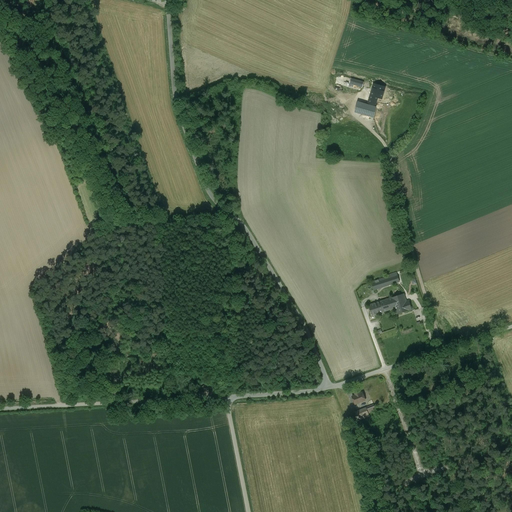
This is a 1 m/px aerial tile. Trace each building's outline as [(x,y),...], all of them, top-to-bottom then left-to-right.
[(364,82),(351,79),(349,83),(362,87),(364,82)] [(383,88),(373,85),(368,100),(375,101),(373,106),(376,107),(377,102),(387,105),(390,93),(382,90),(383,88)] [(326,102),(304,100),(303,104),(307,104),(307,106),(325,108),(326,102)] [(373,106),(359,102),(356,111),(373,116),(376,107),(373,106)] [(397,275),(388,278),(390,285),(399,282),(397,275)] [(388,277),(371,282),(374,290),(390,285),(388,278),(388,277)] [(404,294),(369,306),(372,315),(394,308),(394,306),(406,302),(404,294)] [(406,302),(394,306),(394,308),(396,314),(409,310),(412,309),(409,301),(406,302)] [(362,392),(360,393),(359,390),(354,392),(355,395),(352,396),(355,404),(365,400),(362,392)] [(374,405),(366,408),(368,413),(376,410),(375,408),(374,405)] [(366,408),(355,412),(358,421),(369,416),(368,413),(366,408)]
